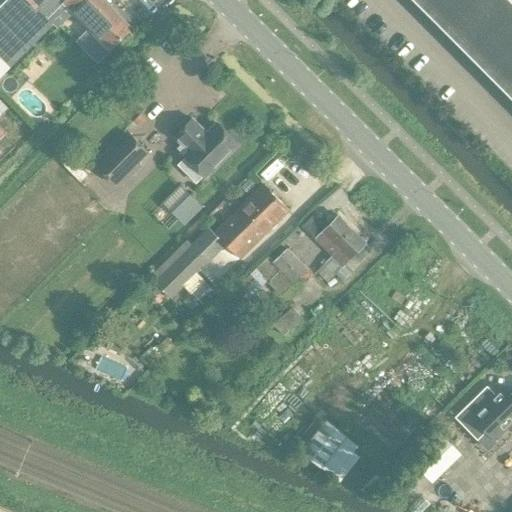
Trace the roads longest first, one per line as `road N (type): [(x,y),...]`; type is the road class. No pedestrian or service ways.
road 1 (tertiary): [(220,0),(511,291)]
road 2 (unknown): [(363,0),(511,138)]
